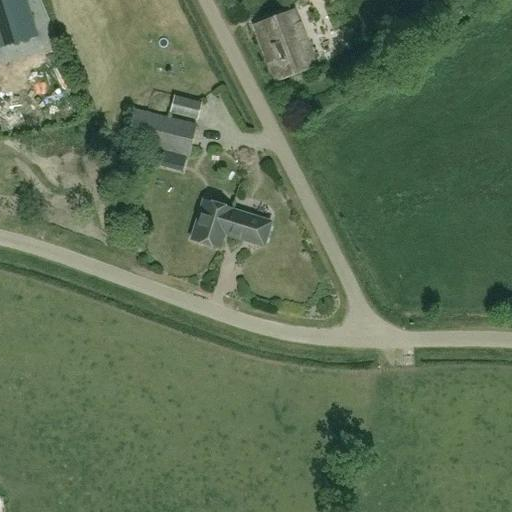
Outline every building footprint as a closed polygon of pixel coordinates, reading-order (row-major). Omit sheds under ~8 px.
[(24,0),(0,0),(0,41),(1,46),(36,35),(24,0)] [(276,82),(316,67),(293,10),(254,25),(276,82)] [(6,48),(0,49),(0,119),(1,123),(27,115),(6,48)] [(202,103),(174,96),(170,112),(198,119),(202,103)] [(93,159),(65,104),(27,123),(41,151),(32,156),(46,182),(93,159)] [(189,156),(197,125),(134,110),(127,141),(189,156)] [(24,226),(53,223),(47,185),(19,189),(24,226)] [(219,249),(224,234),(231,210),(231,209),(203,200),(191,240),(219,249)] [(270,223),(231,210),(224,234),(263,246),(270,223)]
